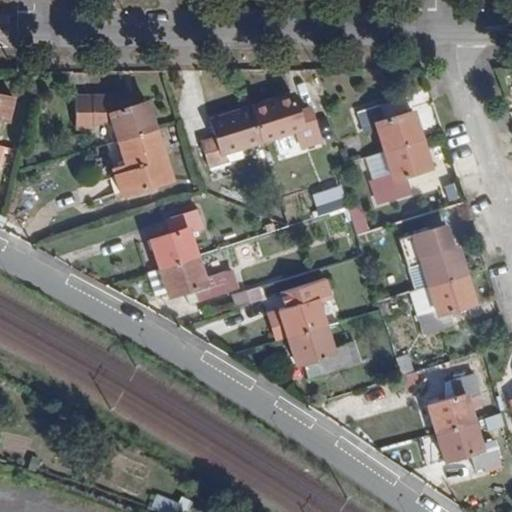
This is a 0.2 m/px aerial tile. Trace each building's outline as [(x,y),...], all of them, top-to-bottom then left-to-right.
[(117,140),(155,128),(147,101),(123,109),(114,84),(105,87),(103,84),(86,90),(96,123),(110,119),(117,140)] [(253,108),(262,140),(296,129),(302,146),(320,140),(310,108),(297,112),(292,96),(253,108)] [(0,120),(3,122),(8,100),(0,97),(0,120)] [(376,129),(384,152),(422,140),(413,111),(392,118),(386,102),(356,112),(363,133),(376,129)] [(262,140),(253,108),(210,121),(215,138),(202,142),(211,168),(244,157),(241,146),(262,140)] [(122,196),(172,179),(155,128),(117,140),(125,164),(112,168),(122,196)] [(422,140),(384,152),(392,175),(370,182),(378,205),(411,194),(406,177),(431,169),(422,140)] [(340,179),(312,187),(319,212),(347,204),(340,179)] [(362,204),(350,208),(358,232),(370,228),(362,204)] [(186,258),(197,255),(190,234),(203,229),(197,209),(172,217),(176,232),(150,240),(158,267),(186,258)] [(427,286),(466,274),(457,245),(418,259),(427,286)] [(227,272),(204,279),(197,255),(186,258),(158,267),(145,271),(153,295),(166,292),(168,296),(183,291),(193,288),(198,302),(233,290),(227,272)] [(450,310),(475,303),(466,274),(427,286),(434,309),(417,315),(422,334),(454,324),(450,310)] [(305,331),(325,325),(318,302),(330,299),(324,279),(281,292),(285,308),(273,312),(270,316),(278,340),(287,337),(305,331)] [(246,290),(249,303),(263,298),(260,286),(246,290)] [(188,305),(198,302),(193,288),(183,291),(188,305)] [(236,307),(249,303),(246,290),(232,295),(236,307)] [(353,342),(332,348),(325,325),(305,331),(287,337),(296,366),(303,363),(322,358),(326,372),(327,374),(359,364),(353,342)] [(308,378),(326,372),(322,358),(303,363),(308,378)] [(408,394),(421,390),(415,371),(402,375),(408,394)] [(435,432),(473,420),(467,399),(480,395),(473,374),(449,381),(453,396),(427,404),(435,432)] [(494,440),(480,444),(473,420),(435,432),(444,460),(470,453),(474,466),(500,458),(494,440)]
